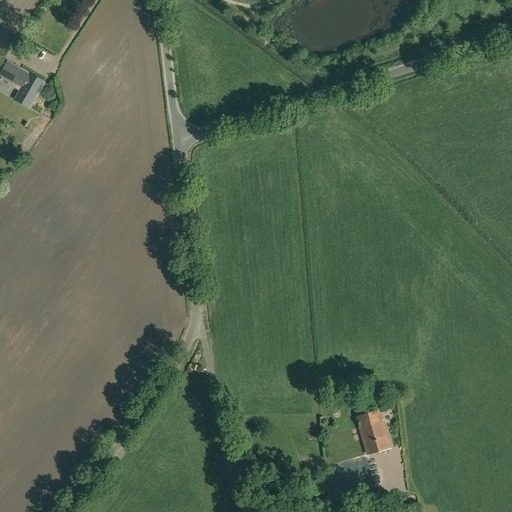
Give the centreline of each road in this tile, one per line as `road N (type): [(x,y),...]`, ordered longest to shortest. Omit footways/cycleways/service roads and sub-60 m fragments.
road 1 (unclassified): [(178,140),(478,46)]
road 2 (unclassified): [(70,511),(172,369),(197,316)]
road 3 (unclassified): [(197,316),(224,462),(242,511)]
road 4 (unclassified): [(197,316),(178,140)]
road 5 (unclassified): [(178,140),(152,0)]
